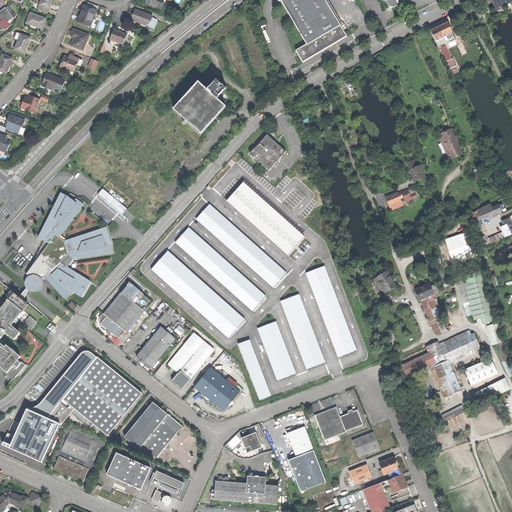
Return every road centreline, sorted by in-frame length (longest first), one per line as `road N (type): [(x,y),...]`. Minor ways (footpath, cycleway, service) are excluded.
road 1 (unclassified): [(464,0),(255,121),(76,323)]
road 2 (unclassified): [(218,438),(237,423),(361,377),(385,395),(432,511)]
road 3 (primary): [(21,197),(159,60),(236,0)]
road 4 (primary): [(218,0),(43,152)]
road 5 (unclassified): [(76,323),(218,438)]
road 6 (unknown): [(398,262),(440,240),(465,326)]
road 7 (residential): [(1,103),(44,53),(70,0)]
